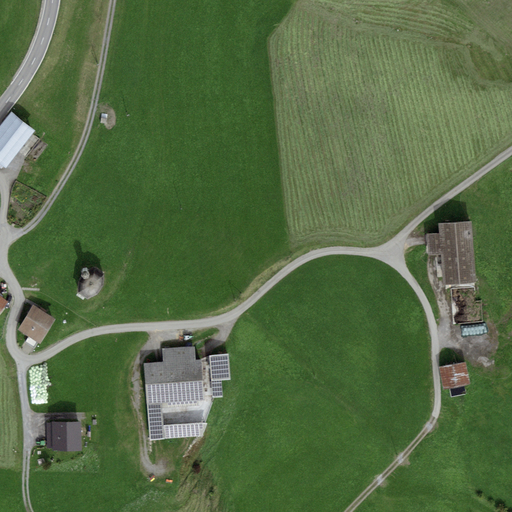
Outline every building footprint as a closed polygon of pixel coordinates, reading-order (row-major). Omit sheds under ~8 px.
[(0,163),(6,168),(35,131),(10,112),(0,125),(0,163)] [(471,222),(438,224),(439,234),(425,235),(426,255),(442,254),(444,286),(475,283),(471,222)] [(82,269),(81,272),(81,276),(78,281),(78,293),(88,299),(98,294),(103,286),(103,274),(94,267),(88,270),(86,268),(82,269)] [(0,312),(8,302),(0,295),(0,312)] [(40,344),(55,320),(33,306),(18,330),(40,344)] [(194,347),(163,349),(163,362),(144,363),(150,440),(201,437),(208,423),(164,426),(162,404),(203,401),(201,360),(195,360),(194,347)] [(229,355),(209,356),(211,398),(223,398),(222,379),(231,379),(229,355)] [(466,363),(440,366),(443,389),(469,385),(466,363)] [(81,422),(52,422),(52,423),(47,423),(47,448),(52,448),(52,451),(81,451),(81,422)]
